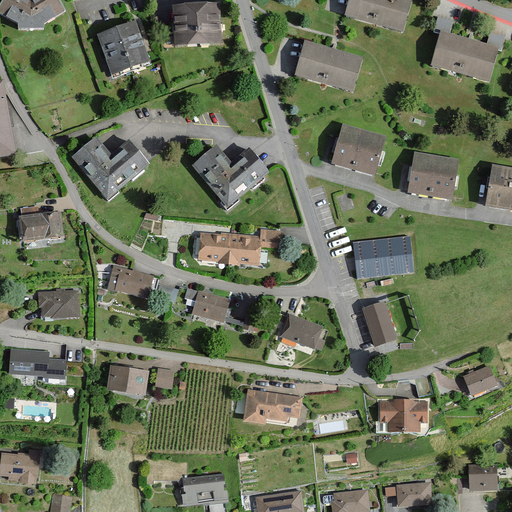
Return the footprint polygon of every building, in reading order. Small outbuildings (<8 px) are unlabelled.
[(33,0),(32,1),(30,0),(4,0),(0,8),(0,13),(18,23),(18,30),(44,29),(45,22),(65,11),(59,0),(33,0)] [(411,0),(350,0),(346,17),(404,32),(411,0)] [(220,2),(173,6),(176,46),(223,43),(220,2)] [(436,29),(450,33),(454,21),(440,16),(436,29)] [(137,21),(98,35),(114,76),(152,63),(137,21)] [(500,48),(441,31),(432,66),(490,81),(500,48)] [(364,58),(305,41),(296,76),(354,91),(364,58)] [(4,81),(0,81),(0,157),(17,155),(4,81)] [(388,138),(344,125),(333,163),(376,176),(388,138)] [(98,136),(73,156),(107,198),(150,163),(130,139),(112,154),(98,136)] [(218,145),(194,165),(228,207),(271,172),(251,148),(233,163),(218,145)] [(461,160),(416,153),(409,193),(454,200),(461,160)] [(511,167),(494,165),(488,206),(511,210),(511,167)] [(61,211),(21,217),(25,243),(65,237),(61,211)] [(262,237),(202,233),(200,261),(261,264),(262,247),(281,248),(282,230),(262,229),(262,237)] [(412,236),(354,239),(356,277),(414,274),(412,236)] [(153,278),(119,270),(114,293),(148,300),(153,278)] [(158,296),(176,301),(179,289),(161,284),(158,296)] [(194,299),(197,289),(188,287),(185,296),(194,299)] [(230,300),(198,292),(192,316),(224,324),(230,300)] [(78,293),(41,295),(42,322),(80,320),(78,293)] [(385,303),(362,310),(373,343),(375,349),(398,342),(385,303)] [(324,328),(289,315),(280,339),(315,352),(324,328)] [(49,352),(12,350),(10,376),(48,377),(49,352)] [(150,371),(112,365),(108,391),(146,397),(150,371)] [(499,385),(490,366),(463,377),(471,397),(499,385)] [(176,370),(159,368),(156,387),(173,389),(176,370)] [(303,398),(248,390),(244,422),(266,426),(267,419),(288,422),(289,417),(300,419),(303,398)] [(429,399),(380,400),(381,423),(390,423),(390,433),(421,433),(420,423),(429,423),(429,399)] [(30,455),(3,453),(0,478),(21,480),(20,484),(40,485),(43,451),(31,450),(30,455)] [(358,452),(347,452),(347,462),(358,461),(358,452)] [(498,465),(470,466),(471,492),(499,491),(498,465)] [(224,474),(182,479),(186,507),(228,501),(224,474)] [(432,483),(398,486),(400,509),(433,506),(432,483)] [(305,511),(302,490),(256,496),(258,511),(305,511)] [(336,502),(332,503),(333,511),(363,511),(371,511),(368,490),(335,494),(336,502)] [(71,511),(73,496),(54,494),(52,511),(71,511)]
